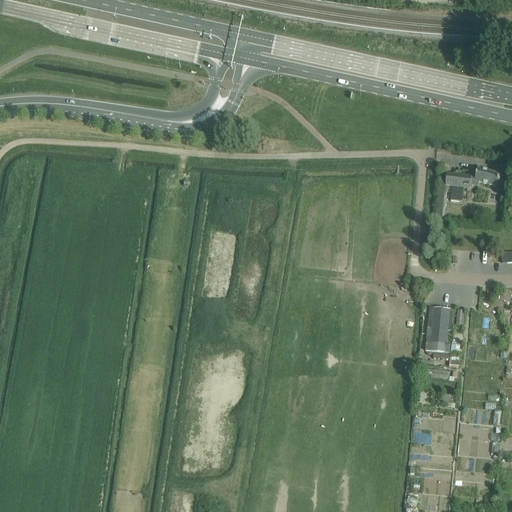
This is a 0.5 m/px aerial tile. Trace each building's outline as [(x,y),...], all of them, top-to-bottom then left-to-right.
[(442,173),(437,219),(445,220),(448,186),(471,189),(472,182),(498,189),(501,176),(479,170),(477,177),(442,173)] [(452,192),(451,202),(462,203),(463,193),(452,192)] [(427,336),(426,353),(450,355),(450,347),(446,346),(448,332),(452,333),(454,312),(430,309),(428,328),(432,329),(431,336),(427,336)] [(451,354),(460,355),(460,347),(452,347),(451,354)] [(450,359),(449,368),(458,370),(459,360),(450,359)] [(422,370),(421,378),(448,381),(449,373),(435,371),(434,372),(422,370)] [(441,396),(440,406),(448,407),(449,397),(441,396)] [(499,502),(498,508),(506,508),(507,504),(509,504),(509,497),(502,496),(502,503),(499,502)]
